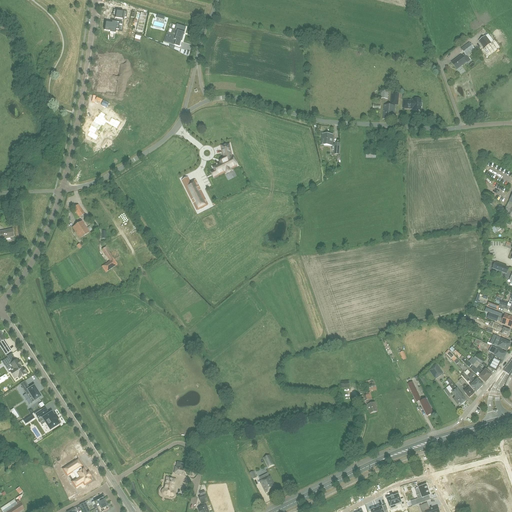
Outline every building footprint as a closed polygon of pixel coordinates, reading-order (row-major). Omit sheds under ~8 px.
[(105,23),(104,31),(110,32),(110,33),(115,34),(115,33),(116,31),(122,32),(123,26),(124,18),(126,18),(127,12),(121,11),(121,10),(117,10),(116,11),(113,10),(113,16),(115,16),(115,19),(116,19),(115,23),(114,22),(112,22),(111,24),(106,23),(105,23)] [(185,33),(184,33),(186,28),(177,25),(177,26),(175,30),(173,30),(172,35),(167,33),(164,43),(175,46),(180,48),(182,42),(182,43),(185,33)] [(491,44),(485,36),(478,41),(484,49),(491,44)] [(467,56),(474,50),(469,43),(461,49),(465,54),(462,57),(461,56),(451,63),(456,69),(466,62),(467,63),(470,61),(467,56)] [(109,65),(109,62),(109,58),(108,65),(107,64),(100,63),(99,69),(100,69),(100,71),(99,78),(98,84),(98,88),(97,90),(101,90),(103,91),(103,88),(105,88),(110,89),(111,89),(112,89),(112,87),(112,84),(111,83),(107,83),(106,83),(107,76),(108,73),(109,73),(112,74),(112,73),(117,74),(118,71),(119,66),(109,65)] [(169,66),(167,70),(170,71),(171,71),(174,73),(176,68),(177,68),(178,66),(177,65),(179,61),(173,58),(171,61),(169,66)] [(413,109),(413,111),(420,111),(421,107),(422,108),(422,104),(421,103),(421,100),(420,100),(420,99),(417,99),(417,100),(413,100),(413,101),(404,101),(403,108),(413,109)] [(393,120),(395,106),(383,105),(382,119),(393,120)] [(112,118),(109,122),(105,119),(105,118),(104,117),(105,115),(101,112),(99,115),(97,117),(96,116),(93,121),(92,122),(91,124),(90,125),(91,126),(88,131),(90,132),(87,136),(96,140),(98,136),(95,134),(97,129),(99,130),(102,125),(104,126),(106,122),(117,128),(120,123),(121,123),(116,120),(116,121),(112,118)] [(136,125),(130,136),(135,139),(141,128),(136,125)] [(332,144),(333,135),(322,135),(321,146),(332,146),(332,150),(335,150),(335,154),(339,155),(339,144),(335,143),(335,144),(332,144)] [(232,169),(236,167),(237,166),(237,165),(236,164),(233,157),(232,158),(231,156),(232,156),(229,144),(221,146),(223,153),(224,158),(221,160),(220,161),(220,162),(220,163),(217,165),(217,164),(216,165),(213,167),(215,170),(211,172),(214,178),(218,176),(225,172),(232,169)] [(195,181),(190,183),(191,184),(185,187),(197,211),(208,205),(206,202),(205,201),(206,201),(198,185),(197,185),(197,184),(195,181)] [(73,208),(74,210),(79,218),(85,214),(78,205),(73,208)] [(80,239),(89,232),(82,221),(72,228),(80,239)] [(0,235),(1,239),(4,239),(5,241),(6,242),(10,241),(11,240),(11,237),(14,236),(12,229),(0,231),(0,235)] [(110,261),(102,267),(106,273),(117,265),(106,247),(102,250),(110,261)] [(116,259),(120,256),(117,250),(112,253),(116,259)] [(509,268),(506,267),(495,263),(492,268),(506,274),(509,268)] [(511,298),(510,298),(509,304),(501,301),(501,302),(496,301),(495,303),(500,304),(507,306),(511,307),(511,298)] [(497,311),(499,307),(499,306),(488,302),(486,307),(497,311)] [(497,321),(502,322),(501,323),(511,327),(511,326),(511,317),(505,315),(503,320),(502,319),(501,318),(503,313),(490,309),(488,315),(487,319),(497,322),(497,321)] [(503,331),(502,332),(501,335),(508,337),(510,331),(504,329),(504,328),(499,325),(494,323),(492,327),(492,328),(497,330),(497,329),(503,331)] [(503,350),(503,349),(507,351),(510,343),(505,341),(501,339),(501,340),(496,337),(493,344),(492,345),(498,348),(503,350)] [(481,341),(476,339),(474,343),(480,346),(478,350),(487,355),(488,353),(490,354),(488,357),(489,358),(492,360),(488,367),(496,372),(501,363),(502,363),(504,360),(502,359),(504,357),(506,355),(507,354),(504,352),(504,353),(497,350),(481,342),(481,341)] [(476,355),(474,359),(482,364),(484,361),(484,360),(480,358),(476,355)] [(469,367),(471,364),(463,358),(462,356),(460,359),(469,367)] [(10,372),(14,378),(18,376),(19,378),(26,374),(26,373),(23,369),(22,370),(20,366),(21,365),(18,361),(17,361),(16,361),(15,360),(11,362),(8,357),(8,358),(2,362),(5,366),(10,363),(14,370),(13,370),(12,370),(11,370),(11,371),(10,372)] [(477,361),(473,366),(474,366),(489,379),(492,375),(485,369),(484,371),(481,369),(481,368),(479,366),(481,364),(477,361)] [(435,379),(439,376),(443,374),(436,365),(429,370),(435,379)] [(477,373),(481,375),(479,377),(486,383),(489,379),(474,366),(470,369),(476,375),(477,373)] [(467,376),(468,377),(479,389),(483,385),(477,379),(475,381),(472,378),(474,376),(470,373),(467,376)] [(469,381),(472,384),(470,386),(476,392),(479,389),(468,377),(466,380),(468,382),(469,381)] [(462,386),(463,386),(466,390),(464,392),(469,398),(474,394),(469,388),(466,384),(466,383),(461,378),(458,381),(462,386)] [(358,387),(362,402),(367,400),(368,405),(367,405),(370,414),(377,412),(375,403),(372,404),(371,399),(372,399),(370,392),(376,390),(373,379),(364,382),(365,385),(358,387)] [(408,385),(417,402),(421,400),(412,383),(408,385)] [(449,385),(454,392),(452,393),(456,397),(454,399),(457,404),(460,402),(461,404),(466,401),(457,389),(452,383),(449,385)] [(28,386),(23,389),(26,394),(23,396),(29,405),(32,403),(34,401),(41,397),(38,393),(39,393),(37,390),(34,386),(30,389),(28,386)] [(420,402),(427,417),(433,414),(426,399),(420,402)] [(41,410),(34,414),(37,418),(41,416),(45,423),(50,430),(59,424),(57,420),(58,420),(55,415),(54,416),(52,412),(50,414),(46,416),(41,410)] [(77,469),(73,462),(63,469),(67,476),(73,472),(77,479),(76,479),(80,485),(83,483),(85,485),(91,481),(89,478),(90,477),(88,472),(86,473),(83,469),(82,470),(80,467),(77,469)] [(188,470),(175,467),(174,473),(186,476),(188,470)] [(489,469),(484,471),(486,476),(487,482),(492,481),(492,480),(489,469)] [(479,471),(473,473),(476,484),(484,482),(483,475),(480,476),(479,471)] [(473,473),(467,475),(468,479),(470,486),(476,484),(473,473)] [(266,494),(276,489),(270,477),(261,482),(266,494)] [(174,487),(175,480),(167,478),(166,481),(166,482),(165,482),(164,489),(163,489),(162,490),(162,491),(161,492),(161,493),(162,495),(163,495),(165,496),(165,495),(171,497),(172,497),(173,496),(174,495),(174,494),(174,493),(173,492),(172,491),(173,487),(174,487)] [(500,484),(494,487),(497,495),(508,491),(506,485),(501,487),(500,484)] [(418,499),(410,502),(412,507),(418,505),(418,503),(425,501),(424,497),(429,496),(429,495),(429,496),(430,495),(429,492),(428,489),(426,486),(426,485),(426,486),(425,486),(425,485),(420,486),(421,487),(419,488),(418,489),(417,488),(416,489),(417,489),(415,490),(417,496),(418,499)] [(202,507),(198,509),(199,511),(208,511),(206,506),(205,503),(208,502),(204,491),(199,493),(200,496),(198,497),(200,501),(202,507)] [(508,491),(497,495),(499,500),(510,496),(508,491)] [(391,498),(387,499),(391,510),(397,508),(396,505),(401,503),(402,508),(406,506),(403,499),(400,500),(398,495),(394,497),(393,496),(393,497),(391,498),(391,497),(390,497),(391,498)] [(510,496),(499,500),(500,505),(511,501),(510,496)] [(94,505),(94,507),(95,509),(97,508),(106,504),(103,498),(98,500),(98,499),(94,501),(95,505),(94,505)] [(1,509),(2,511),(6,511),(17,505),(14,500),(1,509)] [(511,503),(511,501),(500,505),(503,511),(505,511),(510,511),(509,508),(511,507),(511,503)] [(8,511),(19,511),(24,509),(20,503),(8,511)] [(427,503),(420,506),(420,507),(421,507),(422,511),(438,511),(437,507),(429,510),(427,504),(428,504),(427,503)]
